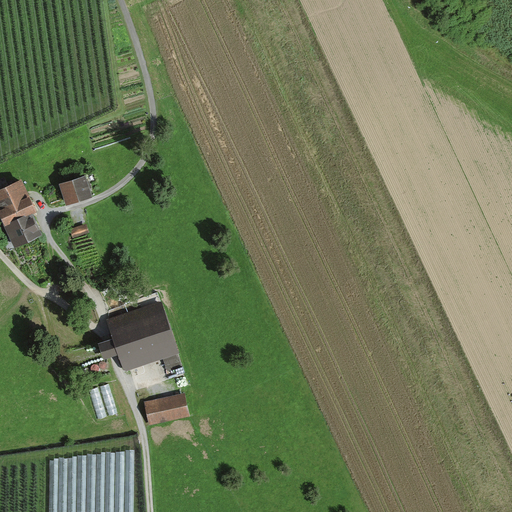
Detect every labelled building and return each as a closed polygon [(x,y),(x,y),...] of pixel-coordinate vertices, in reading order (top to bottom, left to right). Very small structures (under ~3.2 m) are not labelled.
[(84,177),(58,185),(65,205),(90,196),(84,177)] [(20,182),(0,190),(0,219),(12,247),(38,236),(27,212),(32,210),(20,182)] [(176,353),(158,304),(107,322),(112,337),(104,340),(98,342),(100,350),(102,355),(110,352),(117,350),(125,371),(176,353)] [(103,370),(104,370),(106,369),(106,368),(107,367),(107,365),(106,364),(106,363),(104,362),(103,362),(101,362),(100,363),(99,364),(99,365),(98,366),(99,368),(99,369),(101,370),(102,370),(103,370)] [(95,373),(96,373),(97,372),(98,371),(99,370),(99,368),(98,367),(97,366),(96,365),(95,365),(93,365),(92,366),(91,367),(90,368),(90,369),(91,371),(91,372),(92,373),(94,373),(95,373)] [(109,383),(87,390),(96,421),(118,414),(109,383)] [(183,394),(144,403),(148,424),(188,415),(183,394)]
